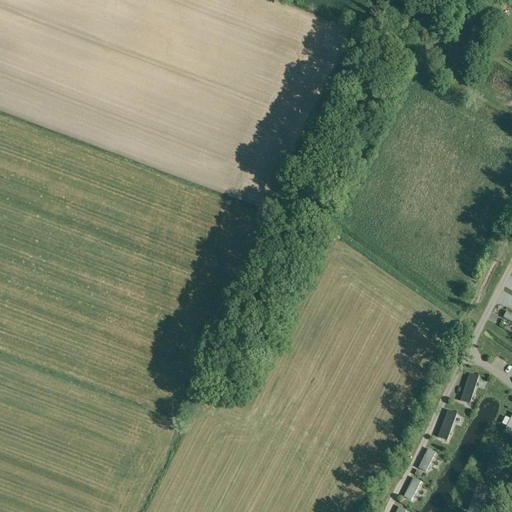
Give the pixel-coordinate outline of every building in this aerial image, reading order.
[(511,322),(511,314),(506,312),(503,318),(511,322)] [(461,401),(470,404),(475,388),(474,387),(477,377),(469,375),(461,401)] [(438,438),(447,441),(453,425),(452,424),(456,414),(448,411),(438,438)] [(488,473),(497,476),(506,449),(498,447),(494,457),(493,456),(488,473)] [(419,468),(426,472),(436,453),(428,450),(419,468)] [(411,501),(421,482),(414,479),(404,497),(411,501)] [(469,511),(471,511),(478,511),(487,488),(479,485),(476,495),(475,495),(469,511)]
